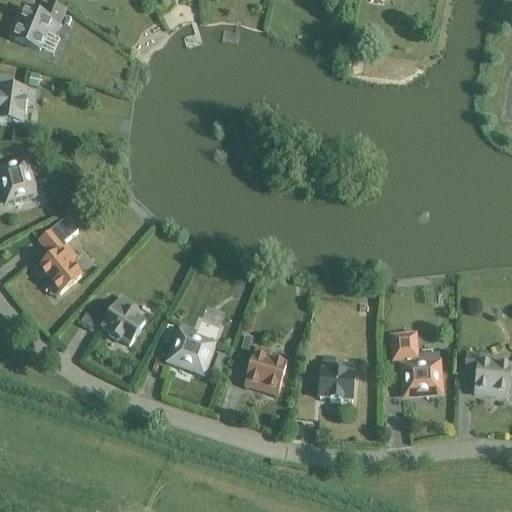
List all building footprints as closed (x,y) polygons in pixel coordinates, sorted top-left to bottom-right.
[(26,12),(14,43),(39,53),(47,35),(54,38),(59,25),(65,11),(48,4),(43,19),(26,12)] [(29,76),(27,88),(36,90),(38,78),(29,76)] [(35,95),(0,89),(0,123),(23,127),(24,116),(25,116),(26,108),(33,109),(35,95)] [(33,164),(0,172),(0,180),(7,205),(34,198),(31,187),(46,183),(40,162),(33,164)] [(51,261),(39,271),(60,297),(81,279),(69,265),(75,260),(66,249),(64,246),(78,234),(67,221),(50,235),(63,251),(51,261)] [(133,308),(121,301),(102,331),(111,337),(110,337),(120,344),(120,343),(129,349),(145,326),(135,320),(136,319),(129,314),(133,308)] [(86,319),(81,326),(91,332),(96,325),(86,319)] [(183,330),(170,367),(203,379),(215,348),(195,340),(197,335),(183,330)] [(244,337),(239,354),(248,356),(252,340),(244,337)] [(415,337),(391,339),(393,364),(403,363),(406,398),(439,396),(437,368),(436,361),(417,362),(415,337)] [(256,351),(246,385),(278,395),(286,368),(267,362),(270,355),(256,351)] [(218,357),(213,371),(220,374),(226,360),(218,357)] [(493,360),(479,358),(479,360),(467,359),(465,373),(477,374),(475,394),(508,397),(511,370),(492,367),(493,360)] [(336,367),(322,366),(319,401),(330,402),(330,403),(341,404),(341,403),(352,404),(355,377),(344,376),(344,375),(336,374),(336,367)]
